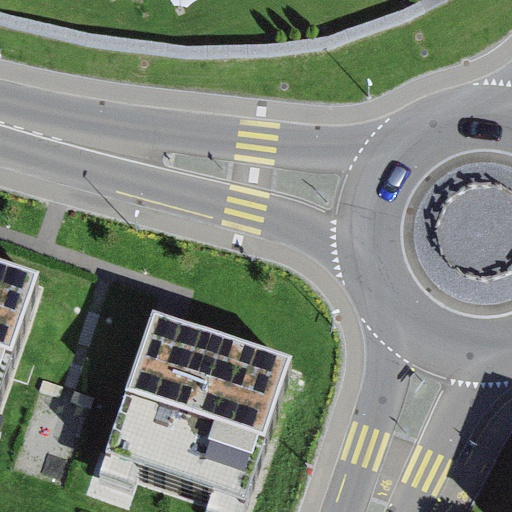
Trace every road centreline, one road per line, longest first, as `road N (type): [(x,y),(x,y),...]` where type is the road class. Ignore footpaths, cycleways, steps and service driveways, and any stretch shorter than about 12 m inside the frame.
road 1 (secondary): [(399,151),(177,134),(80,147)]
road 2 (secondary): [(80,147),(159,188),(245,210),(366,257)]
road 3 (tertiary): [(393,313),(387,385),(350,511)]
road 4 (tertiary): [(409,511),(490,354)]
